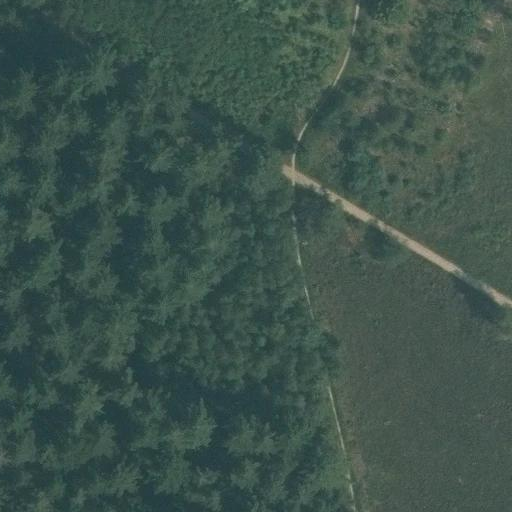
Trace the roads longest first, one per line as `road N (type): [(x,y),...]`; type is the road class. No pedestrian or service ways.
road 1 (track): [(511,313),(19,0)]
road 2 (track): [(335,0),(333,34),(282,170),(351,511)]
